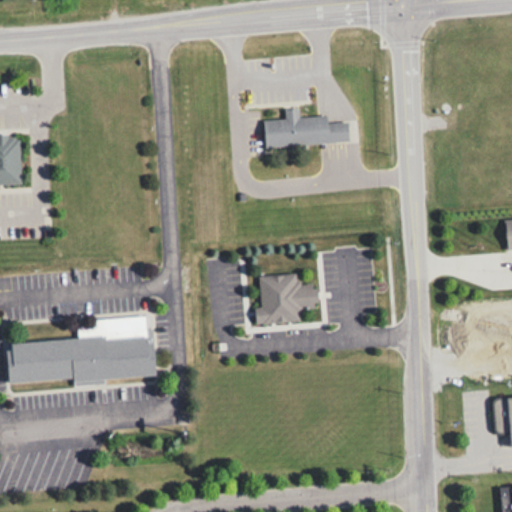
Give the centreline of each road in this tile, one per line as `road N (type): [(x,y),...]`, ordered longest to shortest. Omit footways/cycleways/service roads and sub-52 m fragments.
road 1 (residential): [(423,511),(405,0)]
road 2 (tertiary): [(419,0),(0,38)]
road 3 (residential): [(422,487),(211,502),(178,511)]
